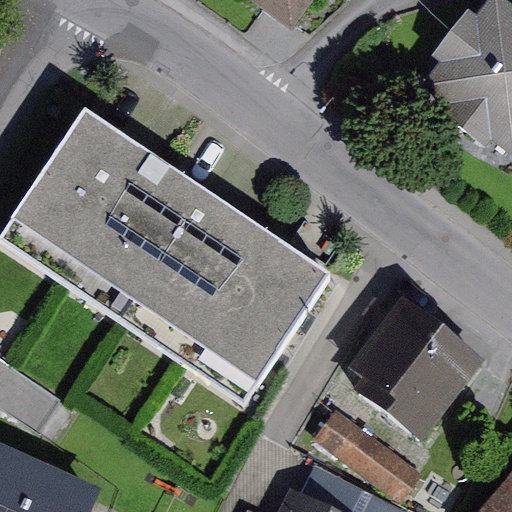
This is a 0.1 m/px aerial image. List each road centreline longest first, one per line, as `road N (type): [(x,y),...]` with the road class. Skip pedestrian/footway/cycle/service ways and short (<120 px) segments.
road 1 (residential): [(511,303),(280,113),(98,0)]
road 2 (residential): [(0,141),(90,0)]
